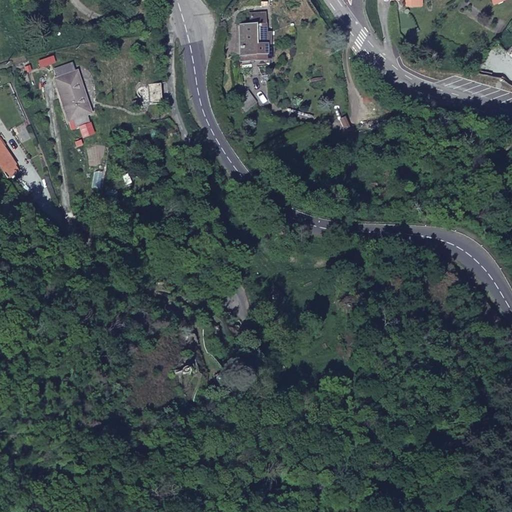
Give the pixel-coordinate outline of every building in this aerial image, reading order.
[(394,0),(395,4),(411,4),(411,11),(424,11),(424,0),(394,0)] [(511,0),(497,0),(504,11),(511,6),(511,0)] [(252,29),(257,64),(279,61),(274,35),(273,27),(252,29)] [(279,61),(287,60),(282,34),(274,35),(279,61)] [(69,76),(49,84),(66,123),(85,113),(69,76)] [(162,104),(161,84),(150,85),(152,104),(162,104)] [(87,118),(76,123),(81,135),(93,130),(87,118)] [(22,170),(16,162),(5,147),(0,150),(0,163),(5,170),(11,178),(22,170)]
